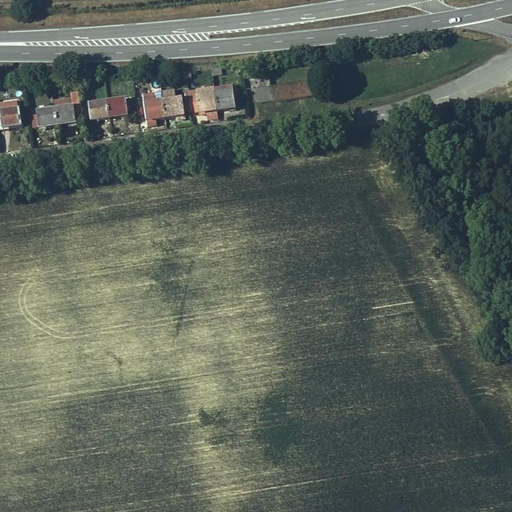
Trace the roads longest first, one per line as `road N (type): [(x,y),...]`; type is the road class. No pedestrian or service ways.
road 1 (unclassified): [(0,175),(398,109),(511,70)]
road 2 (primary): [(0,53),(178,47),(446,15)]
road 3 (primary): [(367,0),(0,38)]
